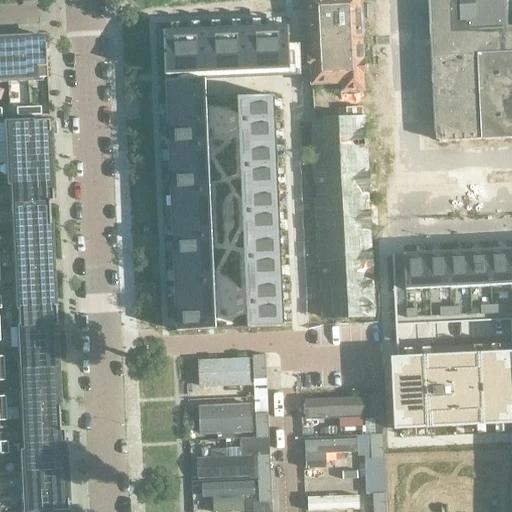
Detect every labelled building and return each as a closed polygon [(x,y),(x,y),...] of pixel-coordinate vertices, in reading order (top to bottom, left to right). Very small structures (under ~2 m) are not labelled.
[(306,0),(308,39),(309,39),(310,55),(308,55),(309,69),(311,69),(311,86),(341,84),(342,93),(366,91),(366,76),(367,76),(366,59),(365,59),(363,37),(364,37),(362,0),(306,0)] [(502,0),(430,0),(437,120),(438,141),(511,137),(511,27),(504,28),(502,0)] [(170,31),(163,31),(163,43),(164,64),(165,76),(178,75),(178,81),(205,79),(300,75),(299,44),(289,45),(288,26),(281,26),(272,27),(260,27),(252,27),(240,28),(232,28),(220,29),(211,29),(199,30),(191,30),(179,31),(170,31)] [(47,65),(46,37),(26,38),(28,78),(47,77),(47,66),(47,65)] [(28,78),(26,38),(6,39),(8,79),(28,78)] [(274,100),(274,96),(273,96),(263,97),(263,96),(230,98),(215,99),(206,99),(206,96),(205,79),(178,81),(169,81),(165,81),(165,84),(166,99),(166,105),(167,116),(167,134),(168,145),(168,150),(169,161),(169,180),(170,191),(170,196),(171,207),(171,225),(172,236),(172,241),(173,253),(173,271),(174,282),(174,287),(175,298),(175,316),(176,328),(176,331),(188,331),(224,329),(239,329),(272,327),(284,326),(275,111),(275,107),(274,100)] [(29,115),(29,107),(17,108),(17,116),(29,115)] [(29,107),(29,115),(41,115),(41,107),(29,107)] [(361,107),(345,108),(346,120),(362,119),(361,107)] [(364,119),(314,121),(315,137),(314,137),(314,150),(315,150),(315,162),(316,177),(315,177),(315,189),(316,189),(317,205),(318,205),(318,217),(318,229),(319,229),(320,244),(320,255),(320,258),(321,268),(320,268),(320,271),(321,271),(321,281),(321,284),(322,294),(322,296),(323,307),(322,307),(322,310),(323,310),(323,318),(374,315),(371,255),(370,255),(369,226),(369,215),(368,215),(367,202),(368,202),(368,175),(367,175),(367,159),(366,159),(364,119)] [(8,141),(51,139),(50,121),(49,120),(7,122),(8,141)] [(52,159),(51,139),(8,141),(9,161),(52,159)] [(53,180),(52,159),(9,161),(10,182),(53,180)] [(54,200),(53,180),(10,182),(10,184),(13,183),(14,203),(53,201),(54,200)] [(15,223),(51,221),(50,205),(14,207),(15,223)] [(52,242),(51,221),(15,223),(16,244),(52,242)] [(53,263),(52,242),(16,244),(17,265),(53,263)] [(510,285),(510,271),(509,249),(506,249),(497,249),(488,250),(489,272),(490,286),(510,285)] [(490,286),(489,272),(488,250),(480,250),(471,251),(468,251),(469,273),(470,287),(490,286)] [(470,287),(469,273),(468,251),(465,251),(456,251),(448,252),(449,274),(449,288),(470,287)] [(449,288),(449,274),(448,252),(439,252),(430,253),(427,253),(428,275),(429,289),(449,288)] [(429,289),(428,275),(427,253),(424,253),(415,253),(403,254),(404,276),(405,290),(429,289)] [(54,284),(53,263),(17,265),(18,285),(54,284)] [(154,283),(140,284),(140,295),(155,295),(154,283)] [(55,304),(54,284),(18,285),(19,307),(24,307),(24,306),(55,304)] [(58,325),(57,305),(55,305),(55,304),(24,306),(24,307),(19,307),(19,308),(21,308),(22,326),(20,327),(58,325)] [(491,314),(491,305),(480,306),(481,315),(491,314)] [(501,305),(491,305),(491,314),(502,314),(501,305)] [(460,307),(450,308),(450,316),(461,316),(460,307)] [(450,316),(450,308),(439,308),(440,317),(450,316)] [(406,310),(406,318),(417,318),(417,309),(406,310)] [(56,326),(58,326),(58,325),(20,327),(21,348),(57,347),(56,326)] [(58,368),(57,347),(21,348),(22,370),(58,368)] [(404,357),(397,357),(391,357),(394,430),(407,429),(416,429),(425,428),(434,428),(476,426),(485,425),(494,425),(503,425),(511,424),(511,351),(511,352),(500,352),(491,353),(482,353),(473,353),(431,356),(422,356),(412,356),(404,357)] [(265,355),(252,356),(253,380),(266,379),(265,355)] [(248,360),(199,362),(200,387),(249,384),(248,360)] [(59,389),(58,368),(22,370),(23,391),(59,389)] [(60,410),(59,389),(23,391),(24,412),(60,410)] [(381,394),(368,395),(368,397),(368,405),(369,416),(369,419),(382,419),(381,394)] [(304,400),(305,419),(369,416),(368,397),(304,400)] [(250,405),(200,407),(201,434),(251,432),(250,405)] [(25,428),(60,426),(60,410),(24,412),(25,428)] [(268,414),(255,414),(256,438),(269,438),(268,414)] [(65,431),(64,430),(25,432),(26,451),(23,451),(23,452),(66,450),(65,431)] [(384,434),(370,434),(370,456),(385,456),(384,434)] [(244,439),(245,454),(268,453),(268,439),(244,439)] [(327,454),(327,468),(345,467),(345,453),(357,453),(356,439),(306,441),(307,455),(327,454)] [(8,441),(0,441),(0,453),(8,453),(8,441)] [(67,470),(66,450),(23,452),(24,472),(67,470)] [(324,454),(305,455),(305,468),(325,468),(324,454)] [(269,455),(257,456),(258,478),(270,478),(269,455)] [(252,456),(197,459),(198,479),(253,476),(252,456)] [(371,459),(363,459),(365,494),(372,494),(385,493),(384,458),(371,459)] [(68,490),(67,470),(24,472),(24,492),(37,491),(68,490)] [(270,478),(258,478),(259,502),(271,502),(270,478)] [(253,482),(203,484),(203,498),(214,497),(214,511),(242,511),(243,511),(242,496),(254,495),(253,482)] [(69,510),(68,490),(37,491),(24,492),(25,511),(38,511),(68,511),(69,510)] [(386,511),(385,493),(372,494),(373,511),(386,511)] [(359,496),(308,498),(309,511),(360,510),(359,496)] [(260,503),(260,511),(270,511),(271,503),(260,503)]
